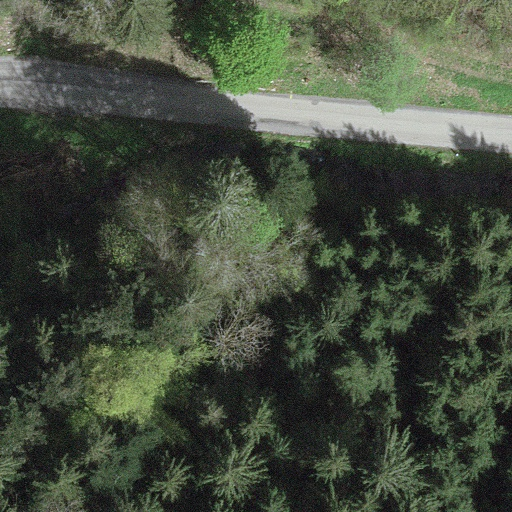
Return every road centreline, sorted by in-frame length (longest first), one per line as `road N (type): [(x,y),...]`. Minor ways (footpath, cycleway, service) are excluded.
road 1 (tertiary): [(511,134),(0,82)]
road 2 (track): [(511,65),(227,0)]
